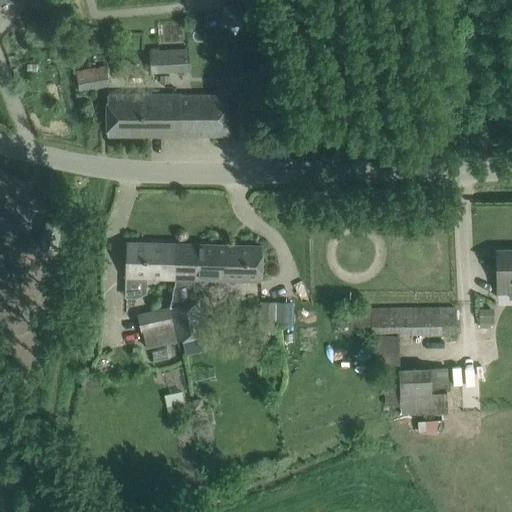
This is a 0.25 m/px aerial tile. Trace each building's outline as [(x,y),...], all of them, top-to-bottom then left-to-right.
[(158,49),(150,49),(151,76),(190,74),(189,49),(158,51),(158,49)] [(110,84),(107,68),(76,73),(79,90),(110,84)] [(108,135),(228,135),(228,95),(107,95),(108,135)] [(46,222),(41,248),(56,251),(62,225),(46,222)] [(128,242),(127,278),(163,279),(176,279),(177,244),(164,244),(128,242)] [(176,279),(170,308),(196,302),(194,280),(261,282),(262,247),(177,244),(176,279)] [(511,250),(497,251),(497,271),(498,293),(511,292),(511,282),(511,250)] [(196,302),(170,308),(177,341),(184,340),(202,336),(206,335),(198,301),(196,302)] [(274,333),(275,304),(261,303),(261,332),(274,333)] [(170,308),(139,315),(143,332),(146,348),(177,341),(170,308)] [(456,308),(340,309),(340,327),(372,327),(372,335),(375,335),(375,363),(375,368),(384,368),(385,405),(401,405),(401,414),(443,413),(449,412),(448,389),(448,388),(448,367),(401,368),(400,334),(445,334),(456,334),(456,328),(456,308)]
